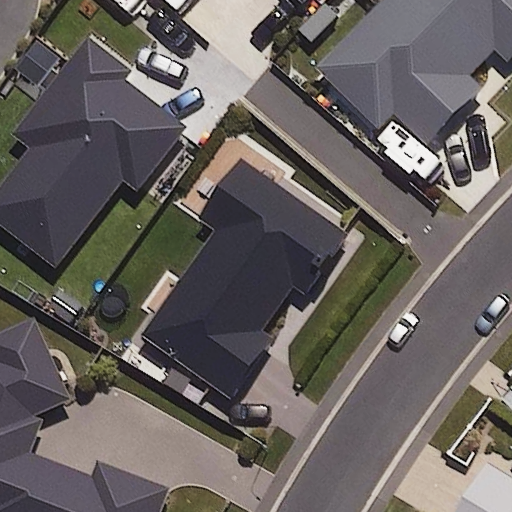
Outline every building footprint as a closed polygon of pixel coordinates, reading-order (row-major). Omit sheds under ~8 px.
[(511,65),(511,0),(382,0),(317,69),(382,134),(399,118),(430,149),(484,95),(470,82),(497,55),(509,68),(511,65)] [(0,181),(0,217),(53,257),(120,168),(138,181),(178,127),(122,85),(135,68),(84,30),(11,128),(29,142),(0,181)] [(360,248),(247,166),(205,225),(222,237),(149,339),(244,408),(282,356),(261,341),(298,290),(319,305),(360,248)] [(75,402),(35,325),(0,343),(0,361),(0,511),(166,511),(172,497),(121,477),(88,484),(32,462),(49,416),(75,402)] [(511,511),(511,463),(498,454),(463,511),(511,511)]
